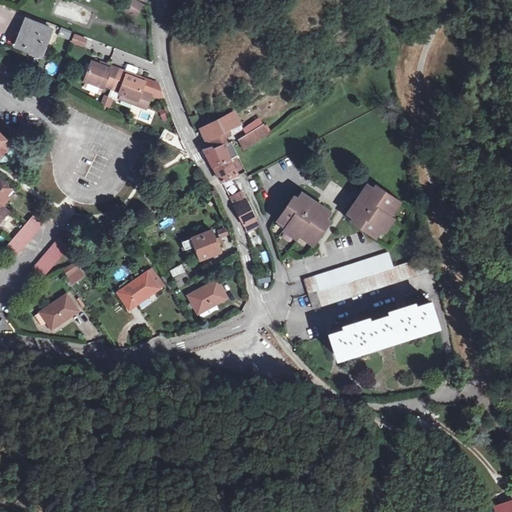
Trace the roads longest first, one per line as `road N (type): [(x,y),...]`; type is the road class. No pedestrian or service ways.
road 1 (track): [(456,0),(424,54),(416,109),(475,393)]
road 2 (residential): [(256,310),(239,227),(174,97),(157,0)]
road 3 (residential): [(0,347),(140,357),(240,326),(256,310)]
road 4 (residential): [(415,403),(364,409),(338,400),(256,310)]
road 5 (residential): [(0,94),(8,103),(40,106),(100,154),(83,190)]
